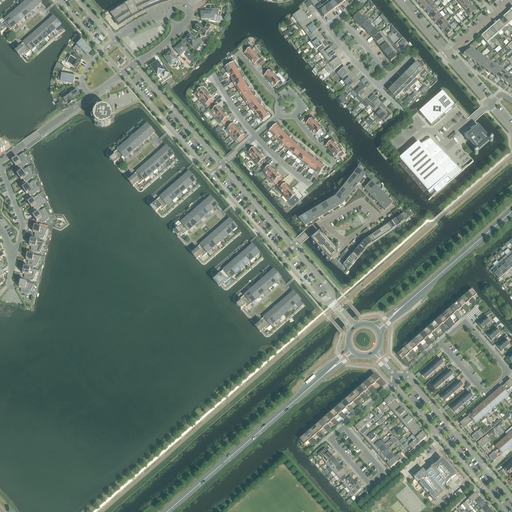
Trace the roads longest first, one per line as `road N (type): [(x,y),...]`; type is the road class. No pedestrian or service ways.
road 1 (residential): [(440,342),(483,394),(509,371),(465,321)]
road 2 (secondary): [(167,511),(294,401)]
road 3 (residential): [(343,427),(385,475),(371,486),(329,438)]
road 4 (residential): [(122,74),(210,177)]
road 5 (residential): [(222,165),(135,64)]
